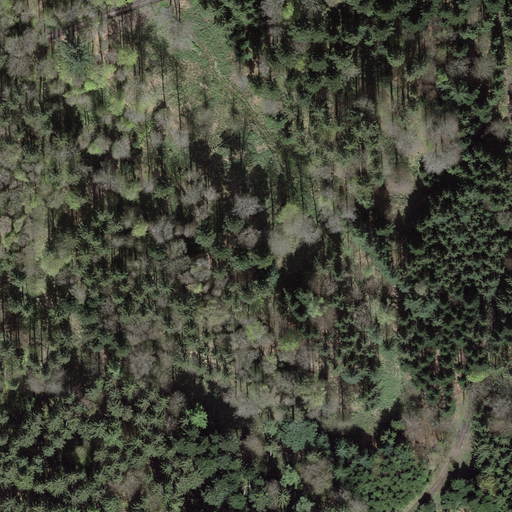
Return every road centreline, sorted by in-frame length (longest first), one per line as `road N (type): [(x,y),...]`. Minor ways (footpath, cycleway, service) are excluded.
road 1 (track): [(404,511),(439,485),(479,381),(511,259)]
road 2 (track): [(511,174),(497,0)]
road 3 (track): [(161,0),(0,52)]
